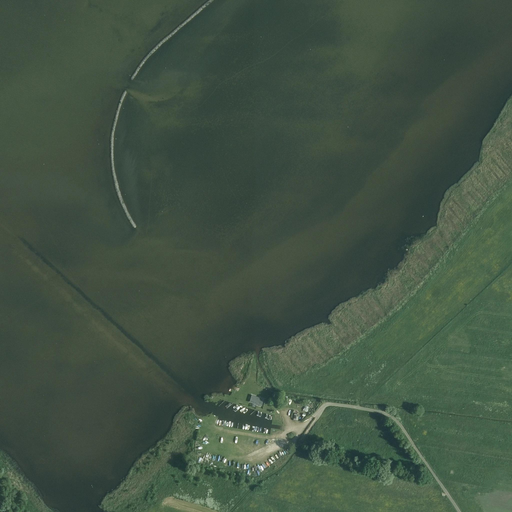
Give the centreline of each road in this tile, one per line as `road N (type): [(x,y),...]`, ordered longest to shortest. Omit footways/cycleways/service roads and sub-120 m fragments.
road 1 (unclassified): [(318,413),(330,404),(392,417),(459,511)]
road 2 (track): [(230,511),(285,463),(318,413)]
